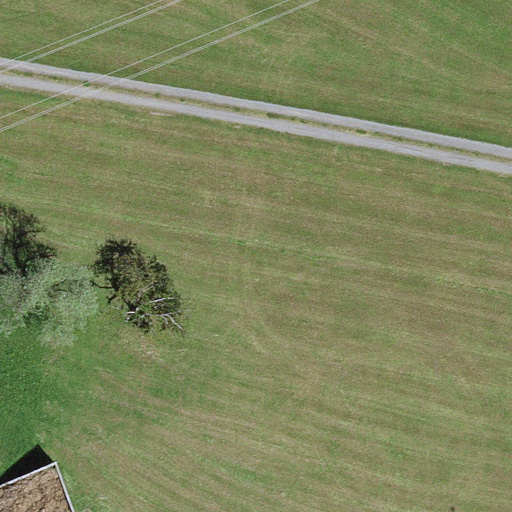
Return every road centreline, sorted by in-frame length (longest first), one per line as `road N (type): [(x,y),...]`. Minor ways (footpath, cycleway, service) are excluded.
road 1 (motorway): [(0,31),(511,257)]
road 2 (track): [(0,67),(511,158)]
